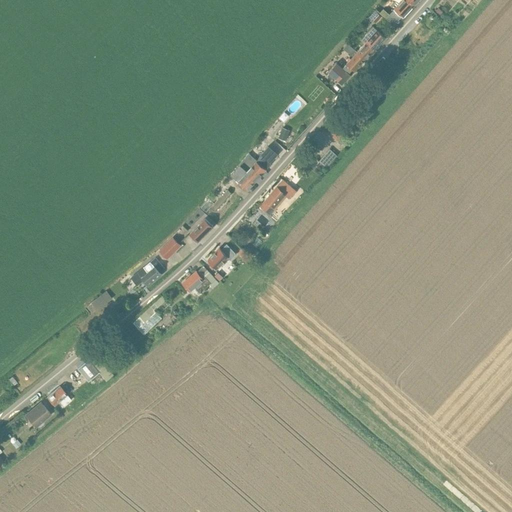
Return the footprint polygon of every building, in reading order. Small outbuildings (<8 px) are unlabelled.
[(403,17),(414,5),(408,0),(397,0),(395,3),(397,5),(394,8),(403,17)] [(438,8),(435,11),(440,16),(443,12),(438,8)] [(379,26),(385,19),(375,10),(369,17),(379,26)] [(389,14),(386,18),(390,22),(394,18),(389,14)] [(364,43),(356,52),(357,52),(365,60),(373,51),(376,47),(385,37),(373,26),(361,40),(360,40),(364,43)] [(336,63),(328,72),(338,80),(347,70),(349,71),(352,68),(353,69),(355,71),(365,60),(357,52),(356,52),(350,47),(347,43),(343,48),(350,55),(347,59),(349,61),(346,63),(347,64),(343,68),(336,63)] [(278,139),(285,141),(290,130),(282,127),(278,139)] [(340,127),(332,136),(338,141),(344,147),(352,138),(350,137),(349,136),(345,132),(340,127)] [(268,146),(260,155),(261,156),(260,157),(268,164),(277,154),(268,146)] [(248,153),(240,162),(241,164),(240,165),(247,171),(256,180),(266,169),(264,168),(268,164),(260,157),(256,161),(248,153)] [(240,165),(231,175),(238,181),(240,182),(238,184),(242,188),(244,186),(247,189),(256,180),(247,171),(240,165)] [(290,198),(296,191),(293,188),(283,180),(260,206),(270,215),(287,195),(290,198)] [(217,212),(232,193),(228,189),(212,207),(217,212)] [(201,238),(213,227),(205,219),(194,229),(193,230),(190,233),(198,241),(201,238)] [(181,245),(173,236),(159,250),(167,258),(181,245)] [(235,252),(227,244),(222,249),(220,247),(208,259),(212,263),(210,265),(213,268),(215,266),(217,268),(228,256),(231,258),(235,253),(235,252)] [(160,262),(155,257),(151,261),(151,262),(131,277),(138,285),(144,280),(148,285),(161,275),(159,272),(164,268),(160,262)] [(218,282),(203,266),(196,272),(196,271),(183,283),(190,291),(194,287),(200,293),(209,285),(212,288),(218,282)] [(218,272),(214,275),(219,280),(223,277),(218,272)] [(98,312),(108,304),(107,302),(112,298),(106,291),(91,302),(98,312)] [(134,323),(144,334),(161,318),(158,314),(169,304),(162,296),(134,323)] [(113,375),(95,354),(89,360),(78,368),(88,380),(98,372),(106,381),(113,375)] [(63,406),(70,400),(59,387),(47,397),(53,405),(58,401),(63,406)] [(34,427),(50,414),(40,402),(25,415),(34,427)] [(17,439),(12,443),(16,448),(21,444),(17,439)]
